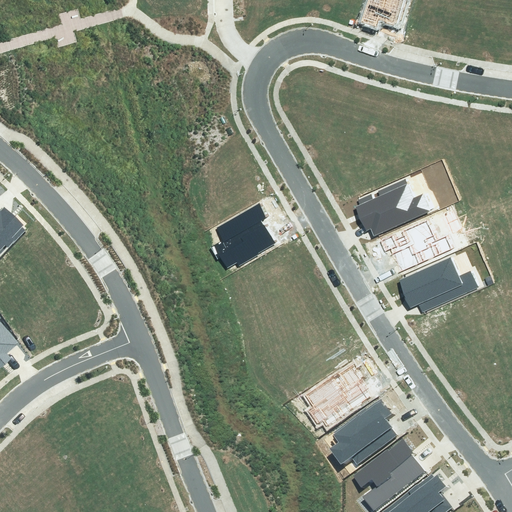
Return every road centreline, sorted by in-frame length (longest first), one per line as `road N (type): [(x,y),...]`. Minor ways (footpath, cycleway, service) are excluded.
road 1 (residential): [(494,481),(427,396),(268,132),(254,99),(262,65)]
road 2 (residential): [(262,65),(282,45),(312,40),(511,88)]
road 3 (residential): [(0,152),(76,224),(111,272),(140,338)]
road 4 (residential): [(140,338),(209,511)]
road 5 (residential): [(0,416),(63,370),(140,338)]
